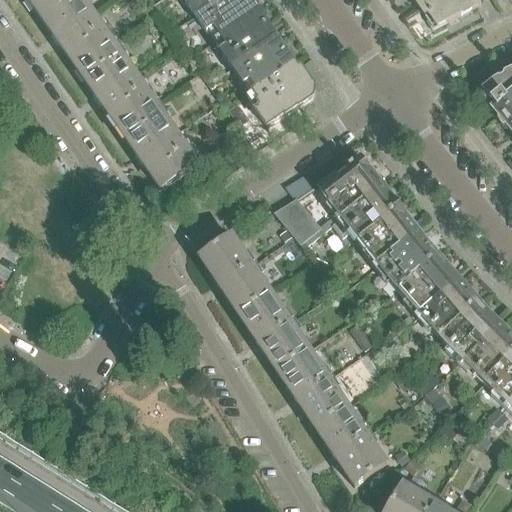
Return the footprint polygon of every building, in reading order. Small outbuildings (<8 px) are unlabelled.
[(53,0),(27,0),(36,12),(53,0)] [(113,48),(79,0),(53,0),(36,12),(78,72),(113,48)] [(245,0),(184,0),(186,3),(184,4),(205,34),(207,33),(216,46),(258,16),(257,15),(258,12),(254,6),(250,6),(245,0)] [(475,7),(470,0),(411,0),(433,33),(481,9),(478,5),(475,7)] [(146,5),(136,13),(145,26),(156,19),(146,5)] [(253,99),(294,70),(293,67),(294,65),(290,58),(287,59),(277,46),(281,43),(277,37),(273,39),(264,26),(266,23),(262,18),(258,18),(258,16),(216,46),(222,55),(220,57),(243,89),(245,88),(253,99)] [(182,33),(175,39),(182,49),(190,44),(182,33)] [(155,108),(113,48),(78,72),(120,132),(155,108)] [(301,75),(298,74),(294,70),(253,99),(258,105),(255,107),(260,114),(257,117),(268,133),(280,123),(281,125),(303,109),(304,112),(309,108),(307,106),(312,102),(314,93),(301,75)] [(511,80),(498,86),(497,84),(481,96),(500,119),(511,109),(511,80)] [(229,116),(235,112),(227,100),(221,105),(229,116)] [(197,169),(174,135),(155,108),(120,132),(141,163),(161,193),(197,169)] [(511,109),(500,119),(501,121),(501,125),(505,130),(509,130),(511,134),(511,109)] [(239,132),(249,125),(238,110),(235,112),(229,116),(239,132)] [(299,119),(285,130),(289,136),(304,125),(299,119)] [(371,174),(362,163),(349,172),(341,161),(320,177),(327,188),(319,195),(340,224),(332,229),(349,252),(357,247),(399,213),(391,203),(388,205),(367,177),(371,174)] [(295,203),(313,192),(304,179),(286,191),(295,203)] [(318,234),(315,229),(296,205),(286,211),(310,240),(318,234)] [(298,249),(310,240),(286,211),(275,219),(298,249)] [(426,252),(418,242),(404,225),(407,223),(399,213),(357,247),(377,272),(397,296),(438,260),(429,249),(426,252)] [(285,235),(279,240),(284,247),(290,243),(285,235)] [(269,295),(252,270),(232,241),(200,263),(237,317),(269,295)] [(302,254),(309,263),(316,257),(310,248),(302,254)] [(321,275),(328,269),(320,260),(314,266),(321,275)] [(466,299),(458,289),(443,272),(445,269),(438,260),(397,296),(438,344),(477,306),(469,297),(466,299)] [(330,269),(321,277),(328,285),(337,278),(330,269)] [(309,355),(290,327),(276,305),(287,298),(280,288),(269,295),(237,317),(277,377),(309,355)] [(509,344),(500,334),(485,319),(487,316),(477,306),(438,344),(462,368),(483,389),(511,358),(511,341),(511,342),(509,344)] [(356,329),(349,335),(355,343),(362,337),(356,329)] [(395,341),(383,351),(389,358),(401,347),(395,341)] [(348,412),(309,355),(277,377),(316,434),(348,412)] [(511,358),(483,389),(511,416),(511,358)] [(411,388),(402,377),(393,383),(402,395),(411,388)] [(430,378),(416,390),(424,399),(438,387),(430,378)] [(439,399),(431,407),(442,419),(451,411),(439,399)] [(387,469),(367,440),(348,412),(316,434),(355,491),(387,469)] [(502,416),(492,427),(498,432),(508,422),(502,416)] [(482,440),(477,447),(486,454),(491,446),(482,440)] [(408,464),(401,454),(393,460),(400,470),(408,464)] [(411,462),(403,471),(411,478),(419,469),(411,462)] [(439,511),(434,509),(403,490),(390,511),(439,511)]
